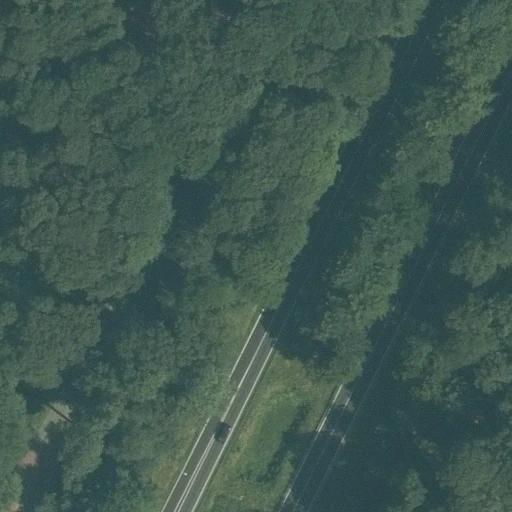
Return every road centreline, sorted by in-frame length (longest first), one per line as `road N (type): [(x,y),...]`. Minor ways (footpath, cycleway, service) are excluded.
road 1 (unclassified): [(4,511),(115,313),(317,0)]
road 2 (primary): [(440,0),(180,511)]
road 3 (primary): [(292,511),(511,83)]
